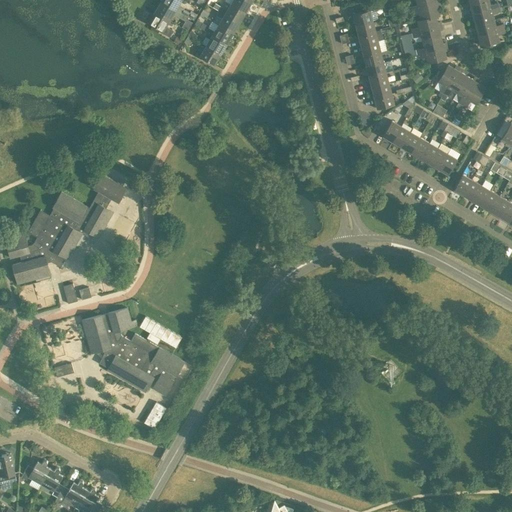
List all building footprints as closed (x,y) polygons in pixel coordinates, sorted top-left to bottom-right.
[(180,0),(161,0),(161,1),(194,20),(196,16),(178,5),(180,0)] [(218,10),(239,23),(245,12),(230,4),(223,0),(220,6),(215,3),(212,7),(218,10)] [(232,0),(230,4),(245,12),(251,2),(247,0),(232,0)] [(415,0),(417,5),(409,6),(410,11),(439,3),(438,0),(415,0)] [(469,10),(470,14),(499,7),(497,3),(490,5),(488,0),(482,0),(469,3),(471,10),(469,10)] [(194,20),(161,1),(155,11),(169,20),(173,14),(179,17),(185,21),(187,17),(193,21),(194,20)] [(440,7),(439,3),(410,11),(411,15),(419,13),(420,19),(435,16),(439,15),(438,8),(440,7)] [(500,11),(499,7),(470,14),(471,18),(473,18),(475,24),(494,19),(492,13),(500,11)] [(377,19),(375,8),(352,14),(355,24),(372,20),(377,19)] [(209,13),(204,9),(201,14),(207,17),(209,13)] [(218,24),(232,33),(239,23),(218,10),(216,15),(222,18),(218,24)] [(165,26),(169,20),(155,11),(148,22),(160,29),(159,31),(166,35),(169,37),(173,31),(165,26)] [(410,28),(411,33),(441,25),(440,21),(437,22),(435,16),(420,19),(416,20),(418,26),(410,28)] [(474,31),(475,35),(504,28),(503,24),(495,26),(494,19),(475,24),(476,31),(474,31)] [(206,31),(208,27),(209,27),(197,20),(194,24),(206,31)] [(358,35),(375,30),(372,20),(355,24),(358,35)] [(206,31),(226,43),(232,33),(218,24),(214,31),(208,27),(206,31)] [(420,35),(422,41),(441,36),(439,30),(442,29),(441,25),(411,33),(413,37),(420,35)] [(505,32),(504,28),(475,35),(476,39),(478,39),(480,45),(499,41),(497,34),(505,32)] [(381,30),(375,31),(375,30),(358,35),(360,45),(378,41),(383,39),(381,30)] [(206,45),(220,54),(226,43),(206,31),(203,35),(209,39),(206,45)] [(416,49),(417,54),(446,46),(445,42),(442,43),(441,36),(422,41),(423,47),(416,49)] [(378,41),(360,45),(363,56),(380,51),(378,41)] [(214,64),(220,54),(206,45),(202,51),(198,49),(194,55),(201,59),(202,57),(214,64)] [(446,46),(417,54),(409,55),(411,60),(418,58),(426,56),(427,62),(446,57),(444,51),(447,50),(446,46)] [(380,51),(363,56),(366,66),(383,62),(380,51)] [(383,62),(366,66),(369,77),(386,72),(383,62)] [(439,91),(443,93),(458,68),(455,65),(454,68),(448,64),(438,81),(443,84),(439,91)] [(451,89),(456,92),(466,75),(461,72),(462,70),(458,68),(443,93),(447,95),(451,89)] [(386,72),(369,77),(371,87),(389,83),(386,72)] [(418,73),(412,78),(416,83),(422,78),(418,73)] [(458,102),(462,104),(477,79),(473,77),(472,79),(466,75),(456,92),(462,95),(458,102)] [(481,81),(477,79),(462,104),(465,107),(469,100),(475,103),(485,87),(479,83),(481,81)] [(389,83),(371,87),(374,98),(391,93),(389,83)] [(394,104),(391,93),(374,98),(377,108),(394,104)] [(428,121),(432,114),(423,109),(420,114),(419,116),(428,121)] [(382,135),(391,141),(401,126),(391,120),(382,135)] [(504,145),(508,147),(511,140),(511,123),(510,122),(501,137),(507,141),(504,145)] [(401,146),(410,131),(401,126),(391,141),(401,146)] [(410,152),(419,136),(410,131),(401,146),(410,152)] [(419,157),(428,142),(419,136),(410,152),(419,157)] [(429,163),(438,147),(428,142),(419,157),(429,163)] [(438,147),(429,163),(438,168),(447,153),(438,147)] [(473,158),(476,160),(481,163),(485,156),(476,152),(473,158)] [(457,159),(447,153),(438,168),(448,174),(457,159)] [(496,172),(500,165),(494,162),(490,169),(496,172)] [(453,189),(462,194),(471,179),(462,173),(453,189)] [(40,209),(28,231),(37,237),(33,244),(28,246),(23,228),(17,229),(19,234),(5,238),(10,256),(10,257),(19,254),(21,261),(12,264),(17,283),(50,274),(47,260),(51,259),(51,261),(60,266),(66,257),(67,258),(82,233),(89,237),(91,233),(98,237),(113,211),(106,207),(111,198),(118,202),(126,188),(101,174),(93,188),(98,191),(88,208),(86,207),(87,206),(61,192),(53,206),(54,207),(49,215),(41,210),(41,209),(40,209)] [(471,179),(462,194),(472,200),(481,184),(471,179)] [(481,184),(472,200),(481,205),(490,190),(481,184)] [(490,190),(481,205),(490,211),(499,195),(490,190)] [(499,195),(490,211),(499,216),(509,201),(499,195)] [(511,202),(509,201),(499,216),(509,222),(511,216),(511,202)] [(256,251),(260,243),(256,241),(250,251),(254,253),(256,251)] [(75,291),(73,283),(63,286),(65,293),(75,291)] [(101,314),(81,319),(91,352),(105,349),(106,352),(104,353),(99,362),(108,368),(107,369),(132,384),(145,391),(153,376),(157,378),(152,387),(165,395),(174,380),(171,378),(174,374),(176,376),(184,361),(157,345),(160,338),(176,347),(181,337),(145,316),(139,326),(150,332),(146,339),(134,333),(130,340),(121,335),(119,329),(137,325),(135,319),(131,321),(127,307),(108,312),(109,317),(102,319),(101,314)] [(74,372),(71,362),(63,364),(66,374),(74,372)] [(154,428),(166,407),(156,401),(144,422),(154,428)] [(0,481),(16,478),(10,453),(0,455),(0,481)] [(28,477),(41,484),(50,468),(46,465),(47,463),(47,462),(47,461),(46,461),(46,460),(45,460),(44,460),(43,460),(42,461),(41,463),(37,460),(33,468),(27,465),(21,476),(27,480),(28,477)] [(51,494),(57,497),(63,485),(58,482),(62,475),(58,472),(59,470),(60,470),(60,469),(59,468),(59,467),(58,467),(57,467),(56,467),(55,467),(55,468),(54,470),(50,468),(41,484),(53,491),(51,494)] [(71,504),(75,507),(86,488),(82,486),(83,484),(83,483),(83,482),(82,481),(81,480),(80,480),(79,481),(78,481),(77,483),(73,481),(69,488),(63,485),(57,497),(55,500),(60,502),(64,500),(66,506),(71,504)] [(86,488),(75,507),(78,509),(78,511),(77,511),(95,511),(99,506),(94,503),(98,495),(94,493),(95,491),(95,490),(95,489),(95,488),(94,488),(93,487),(92,487),(92,488),(91,488),(90,490),(86,488)] [(270,511),(291,511),(293,509),(285,506),(284,505),(278,508),(274,500),(270,511)]
